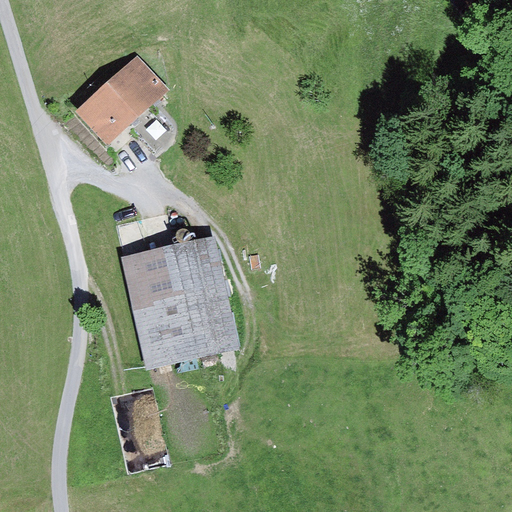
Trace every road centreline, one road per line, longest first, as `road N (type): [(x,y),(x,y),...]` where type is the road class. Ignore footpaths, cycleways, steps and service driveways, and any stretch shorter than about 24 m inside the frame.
road 1 (unclassified): [(3,0),(80,259),(85,305),(62,454),(65,511)]
road 2 (track): [(233,403),(248,357),(250,308),(223,240),(178,201),(91,174),(42,131)]
